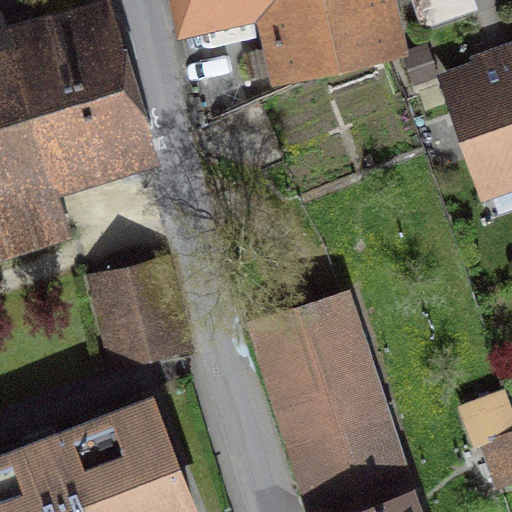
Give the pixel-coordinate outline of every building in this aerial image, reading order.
[(95,0),(91,0),(0,27),(0,263),(69,243),(55,198),(147,171),(95,0)] [(386,0),(168,0),(177,42),(251,29),(262,90),(399,65),(386,0)] [(471,11),(467,0),(424,0),(432,24),(471,11)] [(511,56),(496,62),(511,105),(511,56)] [(511,196),(511,105),(496,62),(435,83),(480,208),(511,196)] [(177,262),(90,281),(113,381),(200,362),(177,262)] [(344,298),(248,329),(306,511),(353,511),(408,495),(344,298)] [(179,511),(134,400),(0,454),(0,511),(179,511)] [(413,511),(408,495),(359,511),(413,511)]
